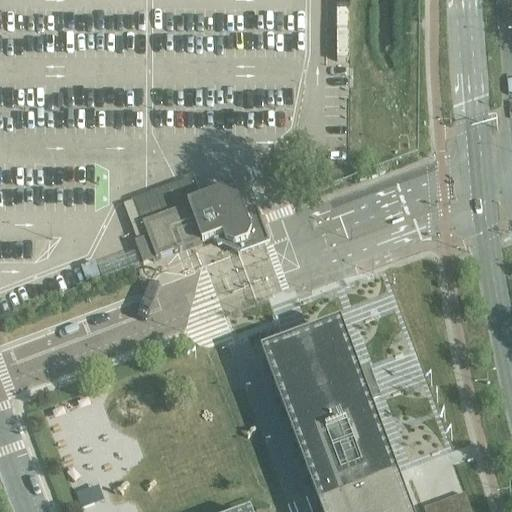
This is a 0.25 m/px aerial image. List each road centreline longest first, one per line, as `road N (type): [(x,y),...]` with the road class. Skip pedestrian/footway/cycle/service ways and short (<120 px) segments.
road 1 (unclassified): [(268,264),(479,185)]
road 2 (primary): [(467,0),(479,185)]
road 3 (primary): [(479,185),(511,364)]
road 4 (primary): [(511,166),(506,0)]
